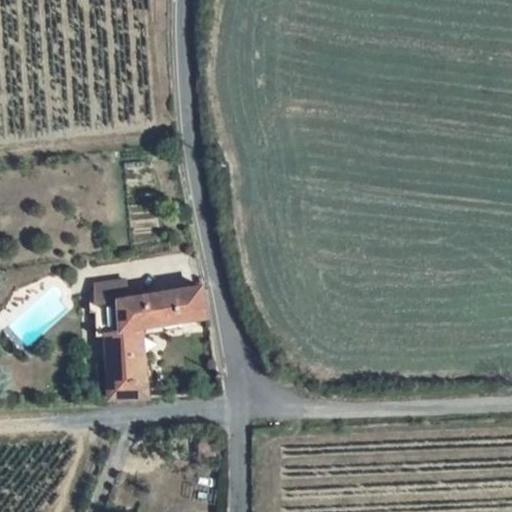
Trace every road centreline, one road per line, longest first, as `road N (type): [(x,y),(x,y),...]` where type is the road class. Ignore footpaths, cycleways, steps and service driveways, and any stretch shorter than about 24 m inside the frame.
road 1 (unclassified): [(184,0),(196,188),(241,404)]
road 2 (unclassified): [(241,404),(377,409),(511,402)]
